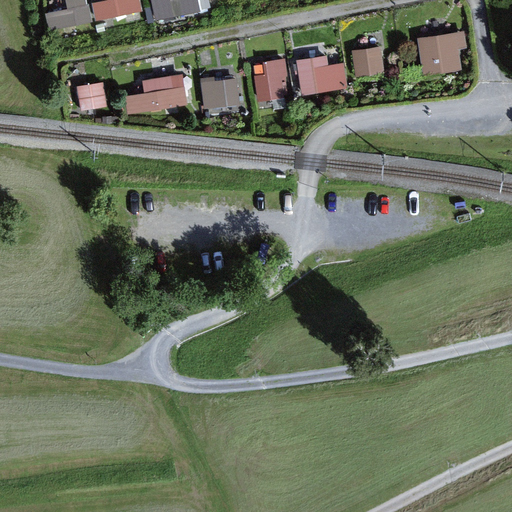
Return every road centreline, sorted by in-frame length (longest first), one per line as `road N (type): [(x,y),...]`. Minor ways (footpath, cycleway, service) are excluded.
road 1 (track): [(511,98),(329,132),(315,150),(286,271),(244,306),(172,335),(149,378)]
road 2 (track): [(511,343),(245,389),(183,389),(149,378)]
road 3 (track): [(111,58),(389,0)]
road 4 (track): [(149,378),(0,362)]
road 5 (track): [(392,511),(511,455)]
